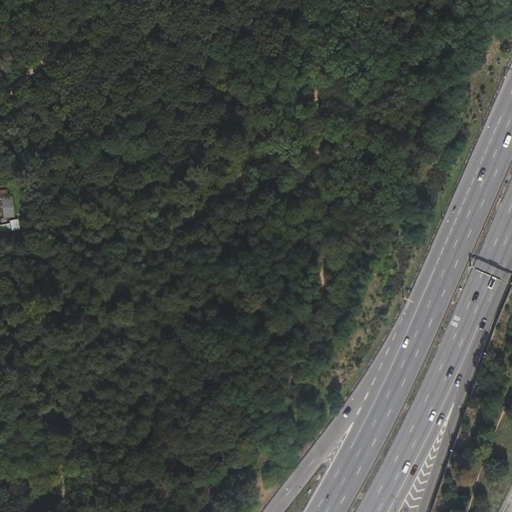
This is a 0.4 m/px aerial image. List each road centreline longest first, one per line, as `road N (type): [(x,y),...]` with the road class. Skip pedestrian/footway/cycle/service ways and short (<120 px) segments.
road 1 (track): [(300,0),(314,78),(323,310)]
road 2 (trunk): [(433,293),(406,341),(273,511)]
road 3 (trunk): [(433,293),(326,511)]
road 4 (trunk): [(377,511),(476,309)]
road 5 (trunk): [(417,511),(476,309)]
road 6 (trunk): [(511,115),(433,293)]
road 7 (track): [(108,0),(0,100)]
